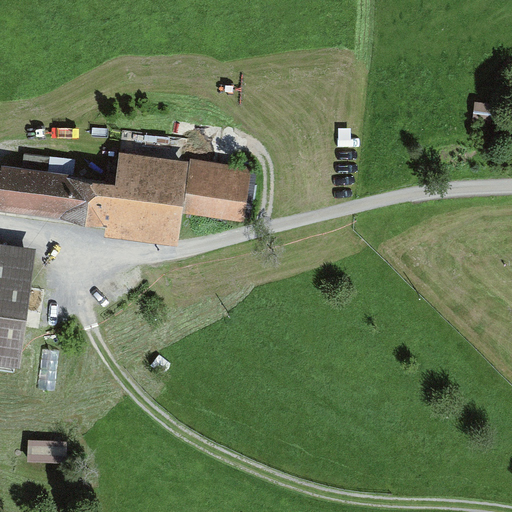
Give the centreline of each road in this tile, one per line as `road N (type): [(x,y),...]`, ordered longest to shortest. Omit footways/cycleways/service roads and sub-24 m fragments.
road 1 (track): [(348,511),(264,492),(170,445),(111,387),(75,319),(72,260),(61,232),(0,224)]
road 2 (unclassified): [(72,260),(446,188),(511,184)]
